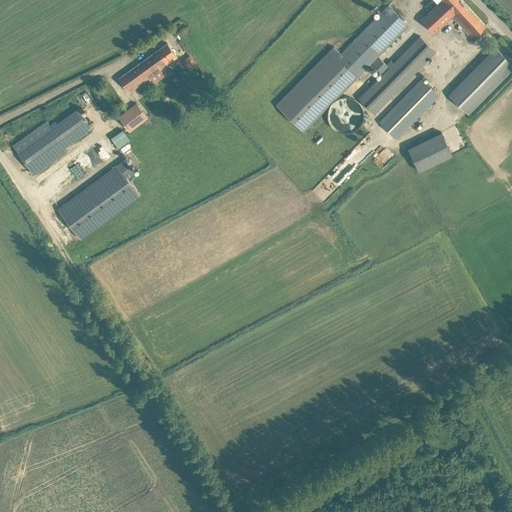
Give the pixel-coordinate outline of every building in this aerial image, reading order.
[(472,37),(485,25),(462,0),(442,0),(421,19),(433,32),(452,15),(472,37)] [(391,60),(387,64),(378,56),(402,31),(409,24),(388,4),(387,6),(341,53),(333,46),(317,63),(345,90),(361,73),(372,62),(383,73),(378,78),(375,76),(371,80),(374,83),(358,98),(374,113),(388,99),(416,71),(432,55),(436,51),(420,35),(394,62),(391,60)] [(157,50),(168,64),(177,57),(167,42),(157,50)] [(511,62),(495,47),(449,94),(468,113),(511,68),(511,62)] [(119,77),(125,85),(129,92),(168,64),(157,50),(119,77)] [(181,59),(169,69),(176,79),(178,78),(180,81),(192,72),(191,71),(198,65),(189,55),(183,60),(181,59)] [(317,63),(277,104),(304,131),(308,128),(345,90),(317,63)] [(439,94),(422,78),(379,122),(396,138),(439,94)] [(364,119),(364,115),(364,111),(362,107),(359,103),(355,99),(350,98),(346,97),(341,98),(337,99),(334,102),(331,105),(329,110),(328,115),(329,120),(331,125),(334,128),(337,131),(341,132),(346,133),(350,132),(355,131),(359,127),(362,123),(364,119)] [(148,117),(136,103),(118,116),(130,131),(148,117)] [(65,146),(93,126),(79,108),(51,128),(46,121),(13,145),(31,171),(32,170),(34,173),(67,149),(65,146)] [(118,146),(129,139),(122,128),(111,136),(118,146)] [(420,171),(453,155),(441,132),(408,148),(420,171)] [(135,171),(126,158),(58,208),(80,238),(140,194),(127,177),(135,171)]
